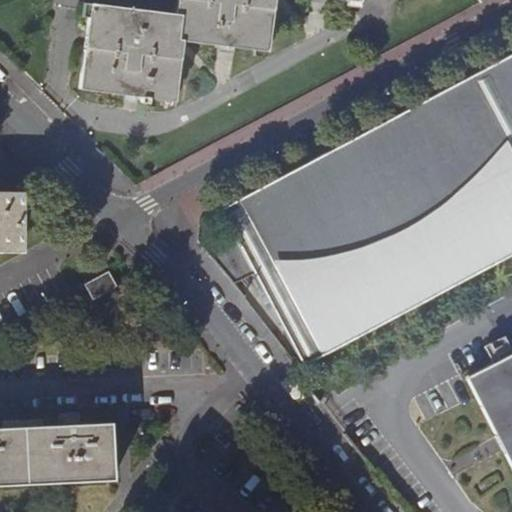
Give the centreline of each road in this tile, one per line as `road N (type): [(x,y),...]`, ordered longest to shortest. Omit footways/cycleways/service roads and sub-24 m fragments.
road 1 (residential): [(511,11),(126,218)]
road 2 (residential): [(126,218),(363,511)]
road 3 (unknown): [(250,367),(210,390),(160,394),(178,466),(228,511)]
road 4 (residential): [(0,89),(126,218)]
road 5 (unknown): [(160,394),(0,398)]
